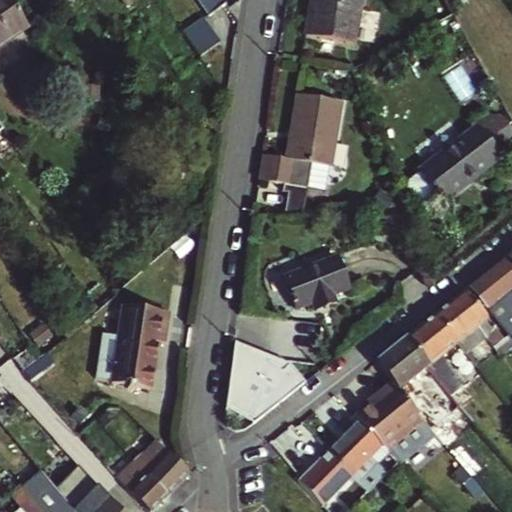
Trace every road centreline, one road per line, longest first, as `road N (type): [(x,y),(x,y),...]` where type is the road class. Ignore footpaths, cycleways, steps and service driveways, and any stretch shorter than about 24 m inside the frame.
road 1 (residential): [(211,469),(201,414),(262,0)]
road 2 (residential): [(211,469),(511,240)]
road 3 (unknown): [(145,511),(0,350)]
